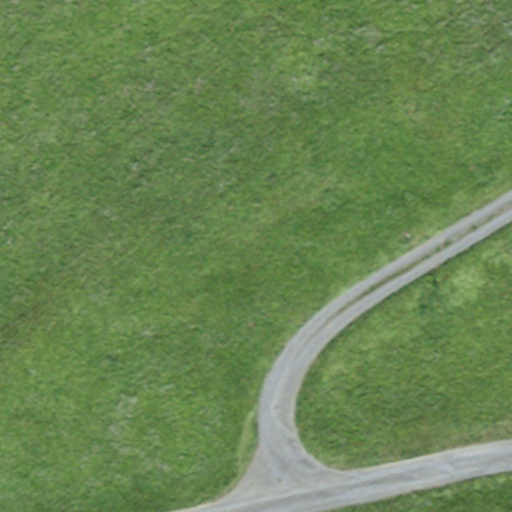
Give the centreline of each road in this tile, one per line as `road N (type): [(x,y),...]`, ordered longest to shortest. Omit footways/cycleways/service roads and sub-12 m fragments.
road 1 (track): [(278,503),(268,411),(293,369),(511,218)]
road 2 (track): [(511,458),(237,511)]
